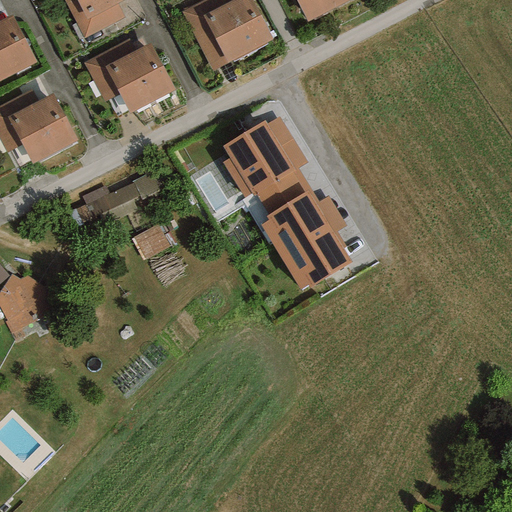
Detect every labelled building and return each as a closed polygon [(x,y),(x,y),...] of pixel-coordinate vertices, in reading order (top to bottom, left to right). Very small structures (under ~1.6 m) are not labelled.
[(63,0),(82,38),(124,17),(117,3),(122,0),(63,0)] [(204,0),(181,12),(212,71),(272,39),(251,0),(204,0)] [(295,0),(306,22),(349,0),(295,0)] [(0,80),(36,63),(12,15),(0,20),(0,80)] [(128,39),(83,63),(104,102),(118,95),(129,114),(174,90),(149,44),(135,52),(128,39)] [(0,105),(0,140),(6,152),(21,145),(31,164),(77,140),(52,94),(37,102),(30,90),(0,105)] [(257,195),(269,214),(310,190),(297,169),(307,164),(278,117),(267,124),(265,120),(221,146),(229,159),(222,163),(243,198),(251,193),(253,197),(257,195)] [(132,181),(133,183),(140,199),(159,191),(150,172),(132,181)] [(105,185),(80,197),(84,206),(91,220),(95,229),(144,207),(140,199),(133,183),(109,194),(105,185)] [(310,190),(269,214),(265,216),(268,220),(260,225),(299,290),(308,285),(309,287),(350,262),(342,249),(345,247),(336,233),(345,227),(326,196),(317,202),(310,190)] [(91,220),(84,206),(68,213),(75,227),(91,220)] [(158,225),(130,240),(142,261),(170,246),(158,225)] [(11,274),(0,289),(0,309),(6,321),(3,322),(10,336),(55,311),(40,285),(27,276),(20,280),(11,274)]
